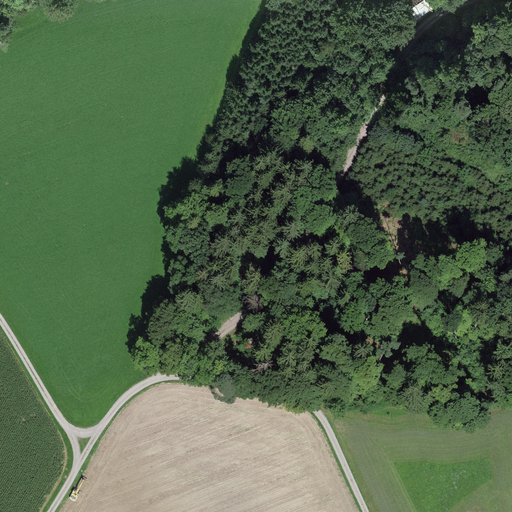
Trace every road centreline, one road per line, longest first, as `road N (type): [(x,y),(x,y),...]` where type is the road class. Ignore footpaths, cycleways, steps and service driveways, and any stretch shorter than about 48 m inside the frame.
road 1 (track): [(165,374),(261,296),(292,258),(331,198),(392,67),(426,20),(466,0)]
road 2 (track): [(362,511),(319,418),(270,386),(165,374),(132,392),(102,424),(50,511)]
road 3 (track): [(132,392),(172,307),(192,186),(257,0)]
road 4 (track): [(0,317),(70,430),(77,467)]
